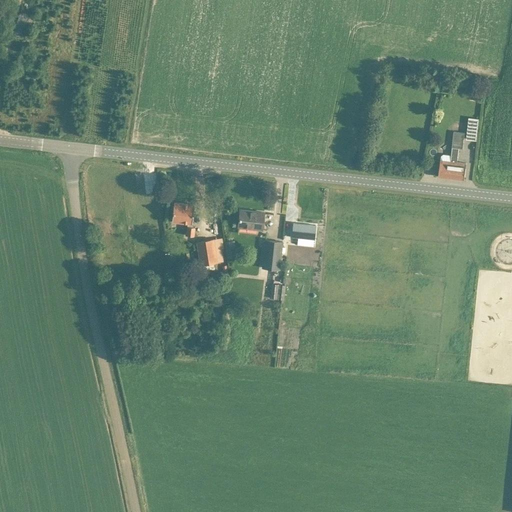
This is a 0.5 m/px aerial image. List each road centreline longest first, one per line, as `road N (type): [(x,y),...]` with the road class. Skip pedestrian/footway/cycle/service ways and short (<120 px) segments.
road 1 (tertiary): [(511,197),(69,147)]
road 2 (unclassified): [(136,511),(89,300),(69,147)]
